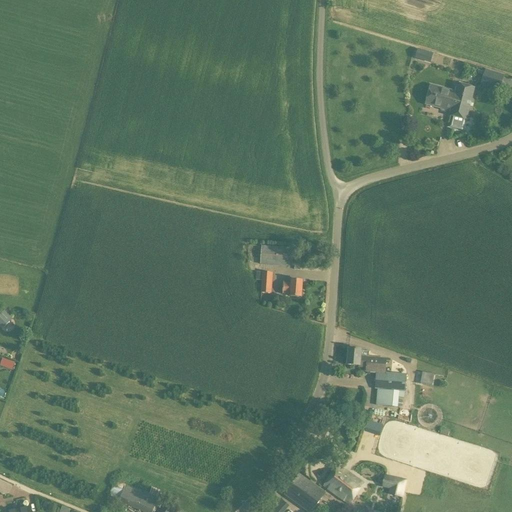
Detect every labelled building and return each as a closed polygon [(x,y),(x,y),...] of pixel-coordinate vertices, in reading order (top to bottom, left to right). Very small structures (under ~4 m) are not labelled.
[(433,54),(418,49),(415,58),(430,63),(433,54)] [(504,75),(485,69),(480,85),(482,86),(481,89),(490,92),(491,88),(500,91),(504,75)] [(451,113),(457,91),(429,84),(425,105),(440,109),(440,110),(451,113)] [(458,85),(457,91),(451,113),(450,116),(454,117),(465,120),(467,112),(473,89),(458,85)] [(260,265),(292,267),(293,262),(293,248),(261,246),(260,264),(260,265)] [(271,294),(273,273),(256,272),(255,280),(261,280),(260,294),(261,294),(271,294)] [(302,298),(303,282),(292,281),(292,283),(284,282),(283,295),(290,295),(290,297),(302,298)] [(0,314),(0,323),(4,327),(10,321),(1,313),(0,314)] [(374,389),(377,390),(376,405),(398,407),(399,398),(404,398),(405,392),(406,374),(385,372),(386,359),(360,357),(361,350),(348,349),(347,365),(359,366),(359,367),(366,368),(366,371),(370,372),(376,372),(374,389)] [(14,370),(17,363),(4,359),(2,366),(14,370)] [(423,373),(420,383),(423,384),(432,386),(434,375),(423,373)] [(368,420),(364,431),(370,433),(373,422),(370,421),(368,420)] [(364,483),(338,465),(323,487),(349,504),(364,483)] [(311,511),(325,493),(299,474),(285,495),(308,511),(311,511)] [(385,476),(383,487),(392,489),(391,495),(402,497),(405,480),(385,476)] [(160,508),(163,500),(126,485),(118,502),(126,505),(142,511),(152,511),(155,507),(160,508)] [(284,511),(289,507),(281,499),(269,511),(284,511)] [(161,509),(159,511),(176,511),(177,511),(174,509),(176,507),(166,501),(161,509)]
